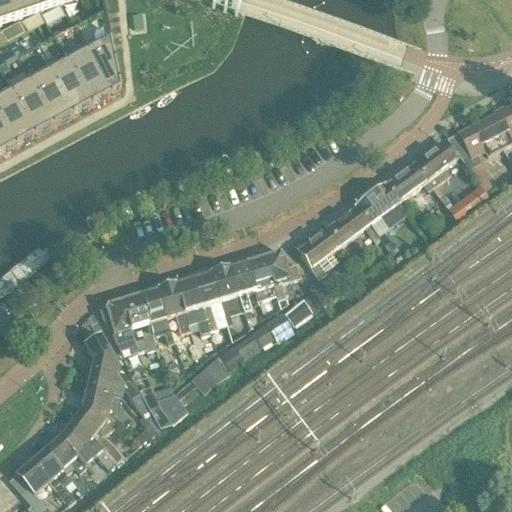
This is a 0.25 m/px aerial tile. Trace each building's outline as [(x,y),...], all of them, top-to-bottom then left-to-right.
[(0,0),(0,159),(121,94),(111,50),(100,0),(0,0)] [(213,0),(213,2),(211,10),(236,19),(239,11),(242,0),(213,0)] [(142,18),(132,19),(133,33),(143,32),(142,18)] [(511,109),(480,126),(497,157),(511,149),(511,142),(511,141),(511,140),(511,109)] [(457,139),(448,144),(468,173),(479,167),(480,167),(478,164),(476,160),(484,156),(485,157),(487,162),(497,157),(480,126),(457,138),(457,139)] [(443,146),(441,148),(412,169),(430,193),(434,190),(435,191),(450,180),(445,173),(456,165),(443,146)] [(468,173),(468,174),(486,200),(497,192),(480,167),(468,173)] [(426,197),(430,193),(412,169),(383,191),(396,209),(421,191),(426,197)] [(368,231),(368,230),(396,209),(383,191),(354,212),(368,231)] [(479,191),(448,213),(454,222),(455,224),(457,226),(488,204),(479,191)] [(380,244),(368,230),(368,231),(354,212),(325,234),(339,252),(364,233),(375,248),(380,244)] [(331,258),(339,252),(325,234),(296,255),(318,284),(327,277),(326,276),(338,267),(331,258)] [(45,253),(0,286),(0,303),(6,303),(55,266),(54,259),(51,255),(45,253)] [(276,257),(262,261),(266,271),(274,301),(275,300),(277,306),(279,312),(280,313),(287,308),(287,307),(286,303),(281,290),(281,289),(292,285),(300,283),(296,269),(285,272),(281,260),(276,257)] [(244,266),(253,296),(254,296),(254,297),(257,306),(274,301),(266,271),(262,261),(244,266)] [(244,266),(227,271),(237,302),(236,302),(240,317),(243,316),(245,323),(250,321),(244,299),(253,296),(244,266)] [(229,320),(240,317),(236,302),(237,302),(227,271),(210,277),(219,307),(226,331),(232,329),(229,320)] [(210,309),(219,307),(210,277),(192,282),(208,336),(217,333),(210,309)] [(210,339),(208,336),(192,282),(174,287),(184,322),(188,321),(189,324),(186,325),(187,331),(197,328),(201,342),(210,339)] [(322,310),(332,301),(319,284),(309,292),(322,310)] [(189,336),(187,331),(186,325),(189,324),(188,321),(184,322),(174,287),(156,293),(166,323),(175,320),(180,339),(189,336)] [(173,348),(166,323),(156,293),(138,298),(149,332),(152,331),(154,335),(150,336),(151,341),(164,337),(167,350),(173,348)] [(151,341),(150,336),(154,335),(152,331),(149,332),(138,298),(120,303),(137,357),(146,354),(146,357),(155,354),(151,341)] [(104,314),(99,316),(102,325),(104,330),(108,329),(109,329),(112,340),(114,346),(120,356),(129,353),(131,359),(137,357),(120,303),(107,307),(104,314)] [(302,305),(284,318),(293,330),(311,317),(302,305)] [(3,308),(0,309),(0,335),(8,344),(19,335),(5,319),(9,315),(3,308)] [(281,317),(265,327),(265,328),(275,343),(277,346),(277,347),(294,336),(293,335),(292,334),(281,317)] [(261,352),(274,343),(264,329),(251,337),(261,352)] [(243,365),(260,353),(251,339),(234,351),(234,352),(243,365)] [(99,340),(84,348),(99,375),(100,375),(100,376),(115,381),(123,393),(140,418),(141,418),(147,427),(142,429),(145,433),(133,443),(140,451),(161,433),(157,426),(146,412),(142,405),(138,397),(131,384),(129,385),(120,370),(117,371),(99,340)] [(244,366),(243,365),(234,352),(220,361),(230,375),(244,366)] [(218,362),(205,373),(213,386),(215,388),(230,379),(228,376),(218,362)] [(203,399),(215,388),(205,373),(191,385),(203,399)] [(88,380),(85,395),(111,400),(111,401),(120,403),(121,403),(123,393),(115,381),(100,376),(100,375),(99,375),(91,379),(88,380)] [(183,392),(174,400),(182,410),(198,396),(190,387),(183,392)] [(85,395),(81,413),(106,419),(119,430),(123,433),(129,426),(121,419),(122,417),(121,413),(118,412),(120,403),(111,401),(111,400),(85,395)] [(154,400),(142,405),(146,412),(157,426),(161,433),(169,430),(172,429),(170,427),(161,416),(159,412),(156,405),(154,400)] [(174,400),(156,405),(159,412),(172,429),(187,416),(187,415),(185,414),(182,410),(174,400)] [(81,413),(70,427),(99,452),(116,468),(124,462),(110,447),(109,447),(104,442),(119,430),(106,419),(81,413)] [(70,427),(58,442),(83,472),(84,471),(96,461),(108,475),(116,468),(99,452),(70,427)] [(58,442),(44,455),(66,480),(74,473),(76,475),(79,479),(86,473),(84,471),(83,472),(58,442)] [(44,455),(29,467),(46,487),(47,486),(56,496),(68,510),(75,504),(63,490),(70,484),(66,480),(44,455)] [(29,467),(15,480),(26,492),(21,496),(19,497),(31,511),(29,511),(45,511),(33,498),(46,487),(29,467)]
